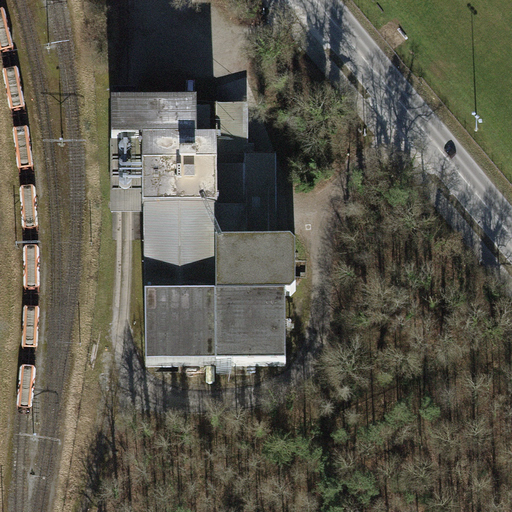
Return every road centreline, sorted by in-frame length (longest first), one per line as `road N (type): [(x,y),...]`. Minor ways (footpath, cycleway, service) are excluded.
road 1 (secondary): [(316,0),(511,234)]
road 2 (track): [(145,0),(154,53),(231,56),(293,0)]
